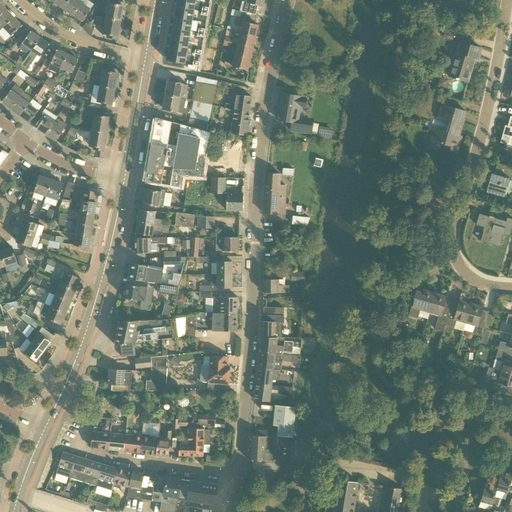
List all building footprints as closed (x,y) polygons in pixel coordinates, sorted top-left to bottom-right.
[(55,0),(54,2),(63,8),(69,0),(55,0)] [(73,15),(81,3),(76,0),(69,0),(63,8),(73,15)] [(106,18),(123,21),(124,13),(122,12),(124,2),(114,0),(113,4),(109,3),(106,18)] [(177,0),(176,6),(194,9),(195,0),(177,0)] [(81,3),(73,15),(82,21),(91,9),(81,3)] [(176,6),(174,17),(192,20),(194,9),(176,6)] [(3,28),(14,17),(6,9),(0,15),(0,30),(3,27),(3,28)] [(256,15),(248,13),(242,12),(241,17),(241,18),(249,20),(254,21),(256,15)] [(90,17),(87,21),(88,24),(91,26),(94,25),(96,21),(96,17),(93,16),(90,17)] [(3,28),(11,36),(22,26),(14,17),(3,28)] [(174,17),(173,28),(191,31),(192,20),(174,17)] [(122,29),(123,21),(106,18),(104,34),(108,34),(107,38),(117,39),(119,29),(122,29)] [(240,33),(256,36),(258,25),(235,19),(234,24),(242,26),(240,33)] [(173,28),(171,39),(189,42),(191,31),(173,28)] [(32,50),(40,38),(30,31),(19,48),(27,54),(31,49),(32,50)] [(452,40),(454,34),(445,32),(443,38),(452,40)] [(253,48),(256,36),(240,33),(237,44),(253,48)] [(27,70),(38,54),(41,56),(50,44),(40,38),(32,50),(25,61),(24,60),(21,65),(25,68),(27,70)] [(171,39),(169,50),(187,53),(189,42),(171,39)] [(456,52),(449,76),(468,82),(475,58),(478,59),(481,49),(461,43),(458,53),(456,52)] [(250,59),(253,48),(237,44),(235,55),(250,59)] [(62,68),(68,54),(57,50),(48,69),(59,74),(61,68),(62,68)] [(169,50),(167,61),(185,64),(187,53),(169,50)] [(8,60),(3,56),(0,54),(0,61),(4,65),(8,60)] [(68,54),(62,68),(72,73),(78,59),(68,54)] [(248,70),(250,59),(235,55),(233,61),(226,60),(224,64),(248,70)] [(36,77),(41,69),(36,66),(31,74),(36,77)] [(100,86),(117,89),(118,81),(116,80),(118,70),(108,68),(107,72),(103,71),(100,86)] [(74,80),(84,83),(87,74),(78,71),(74,80)] [(209,122),(212,105),(218,80),(200,77),(198,76),(192,101),(193,101),(190,118),(209,122)] [(186,99),(187,94),(188,85),(183,84),(169,81),(166,95),(180,98),(186,99)] [(52,91),(54,88),(49,85),(45,82),(37,94),(41,97),(45,91),(46,92),(47,91),(50,93),(52,91)] [(20,97),(24,92),(15,85),(2,102),(11,109),(20,97)] [(66,97),(69,90),(57,85),(54,92),(66,97)] [(116,97),(117,89),(100,86),(98,101),(102,102),(101,105),(111,107),(113,97),(116,97)] [(29,104),(33,99),(24,92),(20,97),(11,109),(20,116),(29,104)] [(302,97),(282,93),(278,120),(292,122),(291,124),(290,130),(291,130),(311,134),(313,124),(313,123),(298,121),(300,107),(302,98),(302,97)] [(178,107),(180,98),(166,95),(163,109),(170,110),(170,111),(177,112),(186,114),(188,109),(178,107)] [(251,97),(237,95),(235,105),(225,103),(225,108),(249,111),(251,97)] [(88,106),(89,98),(78,96),(77,104),(88,106)] [(38,111),(29,104),(20,116),(29,123),(38,111)] [(446,144),(445,148),(457,152),(461,137),(459,136),(466,112),(443,105),(439,118),(453,122),(449,133),(437,130),(434,141),(446,144)] [(225,108),(221,107),(219,115),(229,117),(229,119),(233,119),(231,133),(246,135),(249,111),(225,108)] [(93,130),(109,133),(111,125),(108,124),(110,114),(100,112),(100,116),(95,115),(93,130)] [(55,122),(54,122),(45,116),(37,128),(47,135),(55,122)] [(511,116),(508,126),(505,125),(500,143),(504,144),(504,145),(506,145),(507,145),(511,146),(511,116)] [(56,141),(67,125),(57,118),(54,122),(55,122),(47,135),(56,141)] [(188,126),(155,118),(145,181),(180,188),(182,176),(189,176),(202,176),(206,156),(205,156),(211,132),(207,131),(188,126)] [(207,131),(209,122),(190,118),(188,126),(207,131)] [(75,138),(78,131),(70,127),(67,135),(75,138)] [(319,127),(318,136),(332,138),(333,129),(319,127)] [(108,141),(109,133),(93,130),(90,145),(94,146),(93,149),(103,151),(105,141),(108,141)] [(313,154),(315,145),(302,143),(300,151),(313,154)] [(0,164),(8,154),(0,147),(0,164)] [(489,171),(488,175),(491,176),(486,192),(505,198),(510,179),(511,179),(511,167),(497,163),(495,172),(489,171)] [(280,174),(267,173),(266,173),(263,213),(283,214),(284,206),(284,197),(285,197),(286,186),(280,185),(280,174)] [(34,191),(35,191),(33,197),(38,199),(40,193),(46,196),(52,180),(40,176),(34,191)] [(211,192),(225,193),(225,178),(211,177),(210,187),(210,188),(211,188),(211,192)] [(52,180),(46,196),(58,200),(63,185),(52,180)] [(74,189),(75,184),(68,182),(66,188),(63,196),(63,197),(62,202),(59,207),(59,208),(69,210),(70,203),(71,203),(72,199),(74,189)] [(161,190),(161,192),(146,189),(145,195),(142,194),(141,201),(144,202),(144,203),(163,206),(165,190),(161,190)] [(98,193),(87,191),(84,190),(82,200),(80,212),(95,214),(96,203),(98,193)] [(243,211),(244,193),(227,193),(227,210),(243,211)] [(156,211),(155,211),(138,209),(137,215),(139,215),(138,221),(161,224),(162,220),(154,218),(156,211)] [(93,225),(95,214),(80,212),(78,223),(93,225)] [(177,212),(176,226),(193,227),(194,214),(177,212)] [(500,247),(503,235),(504,231),(511,233),(511,228),(511,219),(507,218),(506,222),(479,214),(476,225),(485,227),(481,241),(500,247)] [(198,216),(197,228),(214,229),(215,217),(198,216)] [(310,218),(305,217),(293,216),(292,224),(307,226),(310,218)] [(42,238),(49,241),(51,237),(44,234),(36,231),(39,225),(25,220),(21,231),(35,236),(42,238)] [(169,226),(161,224),(138,221),(136,233),(152,236),(153,230),(162,232),(168,233),(169,226)] [(91,236),(93,225),(78,223),(76,234),(91,236)] [(31,247),(35,236),(21,231),(17,242),(31,247)] [(89,248),(91,236),(76,234),(74,245),(89,248)] [(216,237),(216,244),(216,251),(239,251),(239,237),(223,237),(216,237)] [(150,243),(158,243),(167,243),(167,238),(158,238),(135,238),(136,253),(150,253),(150,243)] [(198,250),(199,239),(191,238),(190,258),(196,258),(198,258),(198,250)] [(5,266),(17,262),(12,247),(0,251),(5,266)] [(33,258),(35,253),(26,248),(23,253),(33,258)] [(21,267),(27,265),(23,255),(17,257),(21,267)] [(186,257),(163,257),(164,266),(184,266),(186,257)] [(52,273),(54,268),(56,262),(48,259),(46,264),(48,265),(45,270),(52,273)] [(211,275),(217,275),(232,275),(232,262),(217,262),(217,264),(212,264),(211,264),(211,275)] [(128,278),(138,280),(154,282),(160,284),(161,284),(163,268),(130,263),(128,278)] [(61,284),(75,290),(80,279),(65,272),(61,284)] [(179,285),(182,274),(173,272),(170,283),(179,285)] [(305,281),(305,273),(292,273),(292,281),(305,281)] [(217,275),(217,287),(232,287),(232,275),(217,275)] [(279,279),(263,279),(263,284),(263,292),(288,293),(288,289),(288,286),(284,286),(284,279),(279,279)] [(75,290),(61,284),(54,281),(49,293),(56,295),(71,301),(75,290)] [(147,291),(147,288),(127,284),(126,291),(124,291),(123,295),(125,296),(125,298),(133,300),(133,302),(138,303),(136,312),(142,313),(142,307),(150,309),(152,292),(147,291)] [(179,287),(161,284),(160,284),(159,292),(177,295),(179,287)] [(42,296),(45,290),(38,287),(36,293),(42,296)] [(429,313),(435,293),(423,290),(422,293),(416,291),(409,315),(418,318),(420,311),(429,313)] [(66,313),(71,301),(56,295),(49,293),(45,304),(66,313)] [(444,330),(445,326),(452,301),(446,300),(447,297),(435,293),(429,313),(439,316),(435,329),(444,332),(444,330)] [(213,313),(237,313),(238,297),(214,297),(213,313)] [(14,313),(18,304),(9,299),(4,308),(14,313)] [(465,323),(471,303),(459,300),(458,303),(452,301),(445,326),(450,327),(454,328),(456,320),(465,323)] [(473,333),(482,336),(484,327),(488,328),(492,315),(488,314),(489,312),(482,310),(483,307),(471,303),(465,323),(475,326),(473,333)] [(45,304),(40,316),(61,324),(66,313),(45,304)] [(164,304),(163,315),(171,317),(173,306),(164,304)] [(31,305),(28,311),(35,314),(37,308),(31,305)] [(16,321),(22,315),(16,309),(10,315),(16,321)] [(260,337),(262,337),(275,338),(275,337),(275,335),(282,335),(282,322),(284,322),(284,309),(271,309),(271,315),(261,315),(261,321),(260,337)] [(237,313),(213,313),(200,312),(199,315),(185,317),(184,336),(184,337),(195,337),(195,330),(225,331),(237,331),(237,313)] [(39,323),(23,314),(20,317),(34,330),(39,323)] [(157,340),(184,336),(185,317),(129,321),(119,321),(115,345),(120,344),(122,357),(136,356),(134,342),(157,340)] [(5,321),(7,326),(9,331),(14,330),(12,322),(10,320),(5,321)] [(39,334),(33,330),(27,338),(32,343),(44,352),(50,343),(39,334)] [(511,335),(508,344),(500,342),(498,351),(511,354),(511,335)] [(285,337),(275,337),(275,338),(262,337),(261,344),(291,347),(293,347),(293,343),(293,342),(285,341),(285,337)] [(427,348),(430,339),(423,337),(420,346),(420,347),(427,349),(427,348)] [(20,348),(25,352),(36,361),(44,352),(32,343),(27,338),(20,348)] [(292,351),(293,347),(291,347),(261,344),(260,351),(276,353),(283,354),(283,351),(292,351)] [(301,356),(283,354),(276,353),(260,351),(258,368),(280,370),(281,361),(300,363),(301,356)] [(511,354),(498,351),(495,359),(503,361),(500,370),(511,373),(511,354)] [(228,357),(211,355),(208,382),(228,384),(230,367),(227,367),(228,357)] [(151,381),(146,381),(146,390),(166,390),(167,368),(166,368),(166,356),(151,357),(151,367),(151,381)] [(181,361),(174,356),(169,362),(176,367),(181,361)] [(151,367),(151,357),(150,357),(134,359),(136,369),(151,367)] [(279,374),(280,370),(258,368),(256,384),(271,386),(272,385),(273,373),(279,374)] [(132,370),(119,369),(109,369),(108,384),(130,386),(132,370)] [(511,373),(500,370),(498,380),(490,378),(488,386),(511,394),(511,393),(511,373)] [(293,388),(272,385),(271,386),(256,384),(255,400),(270,402),(271,389),(279,390),(278,396),(292,398),(293,388)] [(182,407),(187,406),(189,402),(189,398),(185,395),(180,396),(178,400),(179,405),(182,407)] [(296,407),(275,405),(273,425),(278,426),(277,436),(293,437),(296,407)] [(131,430),(133,415),(134,406),(129,406),(128,414),(126,431),(126,434),(126,435),(124,451),(140,453),(142,434),(143,433),(143,431),(131,430)] [(198,423),(214,424),(215,416),(198,415),(198,423)] [(180,445),(180,455),(203,456),(203,444),(209,445),(210,430),(204,430),(204,429),(189,429),(189,445),(180,445)] [(168,456),(168,455),(171,431),(166,430),(165,439),(158,438),(156,455),(168,456)] [(110,433),(93,432),(92,448),(108,450),(110,433)] [(274,436),(267,436),(267,433),(256,432),(256,433),(251,433),(250,433),(250,435),(249,450),(256,450),(257,443),(267,443),(274,444),(274,436)] [(126,434),(110,433),(108,450),(124,451),(126,435),(126,434)] [(158,438),(153,438),(150,438),(151,435),(142,434),(140,453),(156,455),(158,438)] [(274,450),(274,444),(267,443),(257,443),(256,450),(249,450),(248,460),(274,461),(274,450)] [(70,478),(77,456),(63,452),(56,474),(70,478)] [(214,464),(215,456),(207,455),(206,462),(214,464)] [(84,482),(90,460),(77,456),(70,478),(84,482)] [(97,486),(104,464),(90,460),(84,482),(97,486)] [(115,483),(118,468),(104,464),(97,486),(112,491),(115,482),(115,483)] [(125,494),(127,495),(132,472),(118,468),(115,483),(121,484),(120,486),(121,490),(125,494)] [(132,471),(132,472),(127,495),(127,497),(140,499),(140,498),(152,501),(154,489),(141,487),(144,473),(132,471)] [(511,474),(506,472),(506,474),(501,472),(497,486),(497,490),(508,493),(511,479),(511,474)] [(177,504),(178,499),(182,479),(166,477),(163,495),(170,496),(169,503),(177,504)] [(178,499),(189,500),(215,504),(218,485),(192,481),(182,479),(178,499)] [(353,511),(358,482),(337,479),(331,511),(353,511)] [(491,509),(497,490),(497,486),(490,484),(490,485),(485,484),(483,491),(479,505),(490,509),(491,509)] [(242,495),(243,496),(243,495),(248,494),(249,495),(248,494),(248,488),(248,487),(248,486),(247,487),(242,488),(241,487),(241,488),(242,488),(243,495),(242,495)] [(396,511),(400,490),(386,487),(381,511),(396,511)] [(108,505),(98,502),(93,500),(92,504),(96,506),(96,508),(106,511),(108,505)] [(169,503),(162,502),(161,502),(160,511),(161,511),(175,511),(177,505),(177,504),(169,503)]
